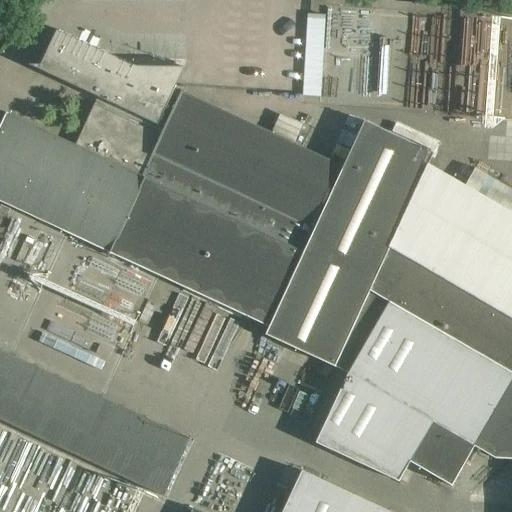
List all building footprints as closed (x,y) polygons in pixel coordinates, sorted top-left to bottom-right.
[(323,96),(326,14),(307,13),(304,96),(323,96)] [(8,114),(0,131),(0,201),(269,327),(265,334),(334,366),(368,290),(368,289),(388,248),(425,172),(426,169),(433,154),(364,122),(343,168),(174,89),(184,68),(136,67),(56,30),(40,66),(28,65),(38,70),(97,97),(75,145),(8,114)] [(275,128),(297,137),(303,124),(281,115),(275,128)] [(198,511),(191,508),(189,511),(511,511),(511,316),(388,248),(368,289),(368,290),(334,366),(347,373),(315,443),(352,460),(397,482),(408,462),(449,487),(473,446),(493,458),(511,458),(511,511),(389,511),(301,471),(281,511),(198,511)] [(0,419),(163,495),(189,439),(0,349),(0,419)]
